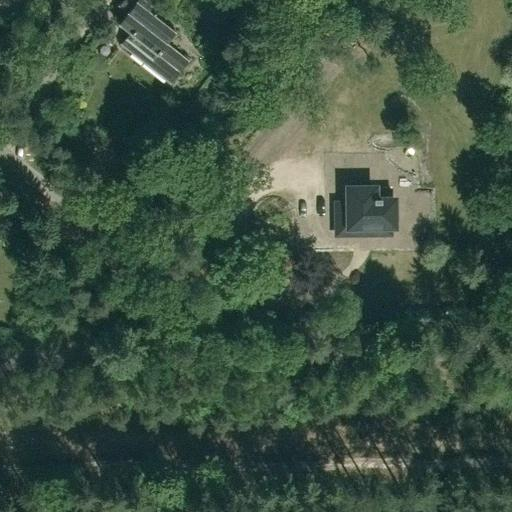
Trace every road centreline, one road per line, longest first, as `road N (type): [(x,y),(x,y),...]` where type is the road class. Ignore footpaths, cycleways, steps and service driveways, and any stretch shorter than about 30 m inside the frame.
road 1 (track): [(0,455),(511,451)]
road 2 (residential): [(216,364),(196,311),(0,149)]
road 3 (residential): [(216,364),(511,362)]
road 4 (residential): [(0,366),(216,364)]
